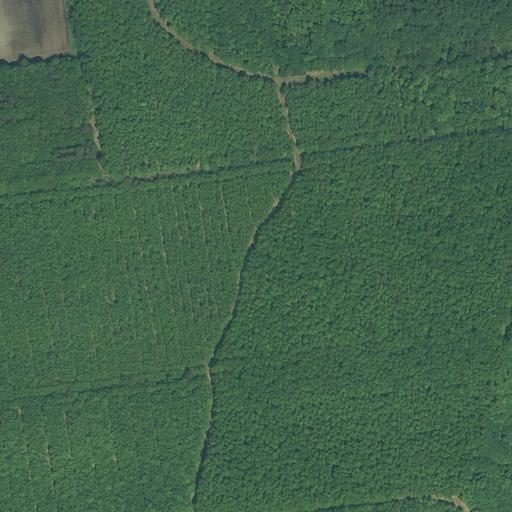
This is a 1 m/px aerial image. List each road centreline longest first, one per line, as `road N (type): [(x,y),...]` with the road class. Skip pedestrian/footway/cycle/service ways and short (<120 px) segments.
road 1 (track): [(273,78),(295,170),(251,241),(210,362),(189,511)]
road 2 (track): [(511,52),(273,78)]
road 3 (track): [(457,503),(405,497),(288,511)]
road 4 (track): [(146,0),(159,23),(204,57),(273,78)]
